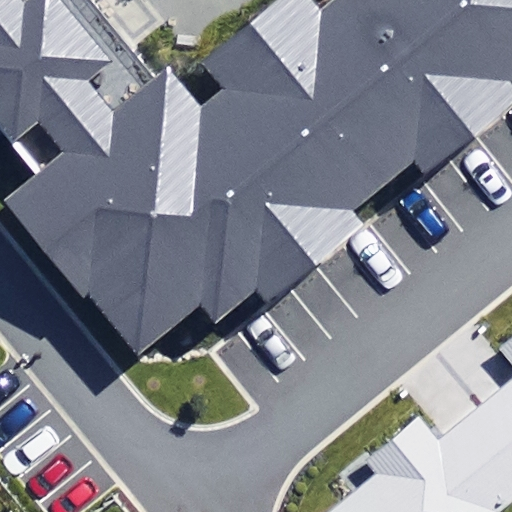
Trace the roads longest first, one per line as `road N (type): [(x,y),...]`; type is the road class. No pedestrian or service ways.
road 1 (residential): [(189,507),(511,243)]
road 2 (residential): [(0,275),(189,507)]
